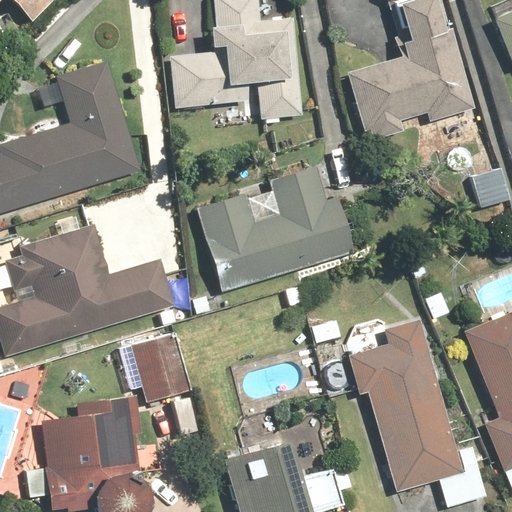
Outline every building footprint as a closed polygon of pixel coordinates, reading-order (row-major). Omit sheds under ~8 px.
[(1,0),(27,25),(50,0),(1,0)] [(206,53),(168,54),(170,109),(243,106),(242,84),(253,83),(254,120),(299,118),(296,21),(257,23),(255,0),(211,0),(212,28),(204,28),(206,53)] [(401,56),(341,74),(359,131),(364,130),(367,140),(400,130),(398,121),(422,114),(425,127),(473,112),(439,0),(385,0),(398,41),(396,42),(401,56)] [(493,17),(489,19),(510,70),(511,68),(511,0),(505,0),(489,7),(493,17)] [(0,215),(138,168),(100,59),(52,76),(69,125),(0,149),(0,215)] [(241,192),(191,209),(216,293),(349,254),(322,162),(265,179),(268,189),(243,197),(241,192)] [(507,201),(498,170),(462,180),(471,211),(507,201)] [(33,299),(0,309),(0,358),(0,359),(173,307),(159,259),(105,275),(90,223),(17,245),(21,256),(2,262),(9,288),(28,281),(33,299)] [(511,314),(463,335),(498,419),(479,427),(495,466),(511,458),(511,314)] [(387,341),(343,354),(356,395),(365,393),(395,492),(458,473),(411,320),(383,329),(387,341)] [(172,334),(115,351),(127,389),(137,385),(143,404),(189,389),(172,334)] [(72,416),(38,417),(43,469),(22,471),(25,500),(41,499),(42,510),(88,505),(89,511),(146,511),(144,510),(144,509),(144,507),(145,506),(145,505),(146,504),(146,502),(146,501),(146,500),(146,498),(146,496),(146,495),(145,494),(145,493),(145,491),(144,490),(144,489),(144,488),(143,487),(142,486),(142,484),(141,484),(140,482),(140,481),(138,481),(138,480),(137,478),(135,478),(135,477),(134,476),(133,476),(131,475),(129,396),(72,400),(72,416)] [(301,511),(283,442),(218,459),(232,511),(301,511)]
